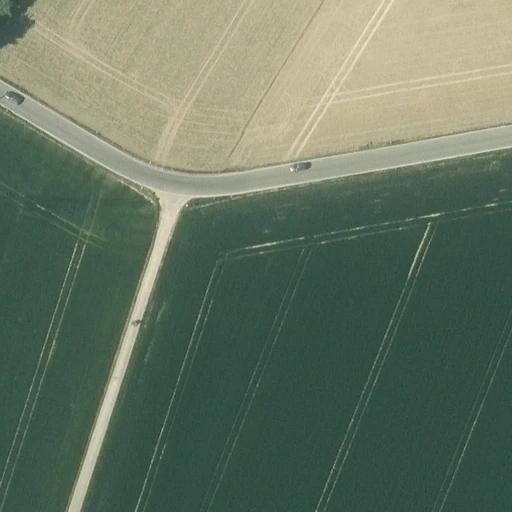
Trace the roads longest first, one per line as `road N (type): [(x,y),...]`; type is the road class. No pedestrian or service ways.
road 1 (secondary): [(0,95),(95,156),(176,189),(511,138)]
road 2 (track): [(73,511),(176,189)]
